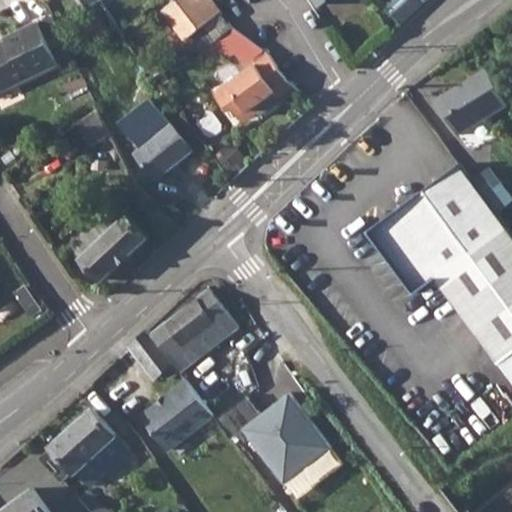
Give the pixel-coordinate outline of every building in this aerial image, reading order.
[(184,38),(177,44),(187,56),(199,49),(217,40),(233,28),(216,6),(211,0),(177,0),(163,11),(184,38)] [(381,0),(381,1),(402,23),(426,0),(381,0)] [(7,40),(0,43),(0,92),(60,61),(38,20),(5,37),(7,40)] [(217,40),(199,49),(205,58),(222,49),(236,68),(263,49),(233,28),(217,40)] [(175,42),(140,61),(151,77),(187,56),(177,44),(175,42)] [(263,49),(236,68),(240,74),(268,54),(263,49)] [(231,107),(238,117),(288,83),(270,55),(268,54),(240,74),(214,91),(227,109),(231,107)] [(485,65),(436,97),(460,133),(509,101),(485,65)] [(164,77),(158,82),(162,87),(168,83),(164,77)] [(288,83),(238,117),(243,123),(292,88),(288,83)] [(155,135),(135,151),(158,179),(193,150),(164,115),(149,127),(155,135)] [(475,182),(460,161),(459,160),(433,179),(367,227),(411,287),(431,273),(433,274),(511,382),(511,231),(499,214),(490,202),(475,182)] [(475,182),(490,202),(507,189),(492,170),(475,182)] [(490,202),(499,214),(511,204),(511,196),(507,189),(490,202)] [(91,226),(71,246),(96,273),(104,281),(149,238),(116,202),(97,221),(107,232),(102,237),(91,226)] [(165,322),(152,332),(176,365),(182,371),(239,327),(211,289),(167,322),(165,322)] [(148,328),(130,346),(157,379),(176,365),(152,332),(148,328)] [(363,335),(349,347),(381,387),(393,377),(381,361),(383,359),(363,335)] [(113,363),(85,389),(94,398),(106,386),(110,387),(124,373),(113,363)] [(176,365),(157,379),(162,387),(182,371),(176,365)] [(188,380),(143,415),(170,450),(216,415),(188,380)] [(251,397),(220,419),(233,437),(247,427),(285,479),(331,446),(292,392),(263,413),(251,397)] [(94,407),(50,445),(52,447),(84,482),(129,442),(95,406),(94,407)] [(116,487),(111,492),(117,498),(122,494),(116,487)] [(50,511),(34,488),(1,511),(50,511)] [(90,489),(80,497),(93,511),(108,511),(110,511),(90,489)]
